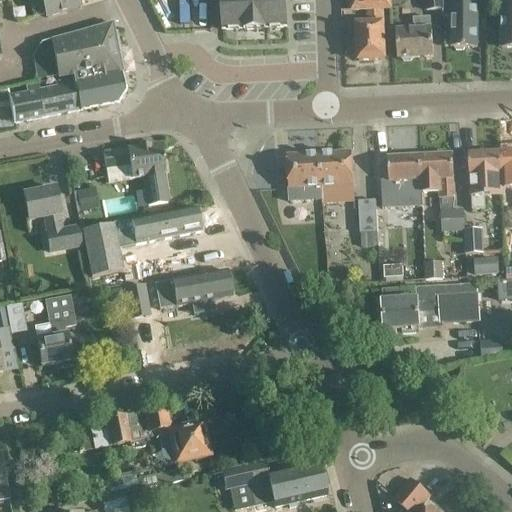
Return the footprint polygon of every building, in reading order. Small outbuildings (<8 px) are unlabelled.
[(47,18),(80,9),(77,0),(28,0),(33,17),(46,13),(47,18)] [(226,31),(244,30),(242,0),(221,0),(223,31),(226,31)] [(266,29),(264,0),(242,0),(244,30),(244,31),(266,30),(266,29)] [(264,0),(266,29),(286,29),(284,0),(264,0)] [(358,62),(384,60),(382,12),(391,11),(391,7),(391,0),(349,0),(350,13),(366,12),(366,24),(356,25),(358,62)] [(442,11),(441,0),(423,0),(424,12),(442,11)] [(441,0),(442,11),(442,18),(450,18),(450,48),(453,48),(454,51),(463,51),(464,48),(477,48),(477,0),(456,0),(441,0)] [(511,48),(511,0),(501,0),(501,49),(511,48)] [(411,62),(413,59),(432,58),(430,19),(412,20),(413,31),(396,32),(397,60),(400,59),(402,63),(411,62)] [(125,96),(121,77),(112,24),(51,41),(51,42),(42,43),(32,58),(34,71),(36,81),(57,77),(57,81),(73,78),(74,80),(73,80),(79,112),(120,104),(125,96)] [(38,86),(44,119),(79,112),(73,80),(55,84),(57,89),(40,91),(39,85),(38,86)] [(44,119),(38,86),(26,88),(28,94),(9,97),(7,90),(6,91),(9,105),(10,105),(14,126),(44,119)] [(0,106),(9,105),(6,91),(0,91),(0,106)] [(130,167),(132,180),(144,178),(148,206),(169,204),(165,175),(166,175),(162,146),(103,154),(106,170),(130,167)] [(511,152),(501,153),(503,189),(511,188),(511,152)] [(319,155),(321,188),(322,206),(353,204),(350,153),(319,155)] [(502,189),(503,189),(501,153),(468,155),(469,178),(470,178),(471,198),(472,211),(485,210),(484,197),(502,196),(502,189)] [(321,188),(319,155),(288,157),(289,190),(321,188)] [(441,234),(463,233),(463,231),(463,211),(452,212),(455,199),(452,156),(420,158),(421,181),(422,194),(438,193),(438,200),(440,200),(441,234)] [(421,181),(420,158),(388,159),(390,211),(405,210),(404,182),(421,181)] [(78,229),(62,232),(58,216),(60,215),(55,189),(23,195),(28,222),(45,219),(52,255),(82,249),(78,229)] [(94,190),(73,195),(77,214),(98,210),(94,190)] [(289,200),(290,220),(308,219),(307,199),(289,200)] [(375,202),(358,203),(360,248),(377,247),(375,202)] [(131,222),(113,226),(118,249),(136,246),(200,233),(195,209),(131,222)] [(432,223),(421,223),(423,251),(434,251),(432,223)] [(113,226),(82,232),(91,278),(122,273),(113,226)] [(463,233),(464,256),(484,256),(483,231),(463,231),(463,233)] [(475,276),(498,274),(497,261),(474,262),(475,276)] [(442,263),(423,265),(424,283),(444,281),(442,263)] [(384,279),(402,278),(402,267),(383,268),(384,279)] [(160,311),(231,298),(226,272),(155,286),(160,311)] [(511,283),(506,284),(497,284),(498,302),(511,301),(511,283)] [(480,322),(477,285),(443,287),(416,288),(417,300),(383,302),(385,331),(403,330),(403,335),(416,334),(416,329),(420,329),(419,316),(441,314),(441,325),(480,322)] [(125,303),(121,289),(108,292),(110,301),(116,305),(125,303)] [(66,336),(65,330),(75,328),(70,298),(43,303),(47,326),(34,328),(41,368),(71,362),(69,351),(72,350),(74,346),(73,338),(69,335),(66,336)] [(10,331),(11,336),(26,333),(21,306),(6,309),(10,331)] [(10,331),(6,309),(5,309),(4,307),(0,307),(0,332),(10,331)] [(501,342),(480,343),(481,356),(501,355),(501,342)] [(93,452),(160,438),(163,452),(173,450),(176,464),(212,457),(205,423),(171,430),(166,409),(88,424),(93,452)] [(0,501),(10,499),(3,463),(0,463),(0,501)] [(268,475),(266,463),(221,473),(225,493),(229,492),(232,511),(236,511),(254,508),(274,504),(275,509),(326,498),(319,464),(268,475)] [(176,473),(154,478),(156,489),(178,484),(176,473)] [(410,479),(392,500),(405,511),(418,511),(431,497),(410,479)] [(50,493),(35,497),(38,511),(53,507),(50,493)] [(128,511),(124,493),(100,498),(103,511),(128,511)]
